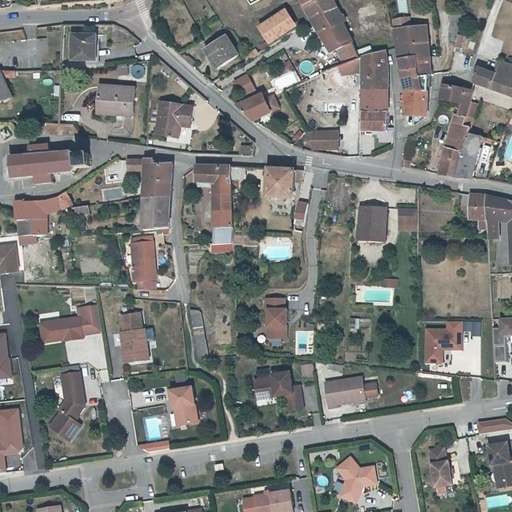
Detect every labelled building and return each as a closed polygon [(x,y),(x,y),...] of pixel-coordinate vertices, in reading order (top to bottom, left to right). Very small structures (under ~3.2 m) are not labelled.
[(328,0),(321,0),(304,8),(311,20),(325,12),(331,23),(334,27),(344,23),(346,22),(338,6),(333,8),(328,0)] [(334,0),(328,0),(333,8),(338,6),(334,0)] [(396,0),(399,14),(408,12),(405,0),(396,0)] [(260,26),(271,44),(279,40),(297,28),(286,10),(260,26)] [(325,12),(311,20),(331,54),(354,43),(344,23),(334,27),(331,23),(325,12)] [(396,29),(400,49),(401,57),(432,57),(429,25),(412,27),(411,17),(394,19),(395,25),(396,29)] [(452,43),(458,45),(461,34),(451,31),(452,43)] [(99,47),(99,37),(76,36),(74,61),(96,62),(97,46),(99,47)] [(222,67),(240,54),(227,37),(209,50),(222,67)] [(46,48),(46,39),(37,38),(37,48),(46,48)] [(259,46),(263,51),(270,47),(266,42),(259,46)] [(358,49),(360,55),(372,51),(370,45),(358,49)] [(362,58),(338,67),(340,76),(356,73),(357,84),(359,89),(362,90),(389,92),(390,64),(387,52),(362,58)] [(286,54),(280,56),(286,70),(292,67),(286,54)] [(432,57),(401,57),(403,70),(419,69),(421,76),(429,75),(433,75),(432,57)] [(511,65),(503,62),(499,73),(494,72),(495,68),(491,67),(490,71),(480,68),(475,82),(511,94),(511,65)] [(119,75),(128,73),(127,66),(117,68),(119,75)] [(338,67),(322,74),(327,91),(343,86),(340,76),(338,67)] [(407,93),(429,89),(429,75),(421,76),(419,69),(403,70),(407,93)] [(16,99),(6,80),(2,72),(0,72),(0,96),(3,103),(16,99)] [(2,72),(6,80),(17,80),(17,73),(2,72)] [(239,76),(233,80),(238,89),(240,88),(244,95),(248,93),(244,86),(251,82),(246,75),(240,78),(239,76)] [(442,99),(461,103),(460,107),(458,116),(467,118),(470,105),(471,101),(474,92),(475,90),(465,88),(464,88),(465,84),(448,81),(446,87),(442,99)] [(327,91),(326,91),(328,99),(345,94),(343,86),(327,91)] [(123,113),(123,118),(133,118),(135,91),(101,88),(99,110),(123,113)] [(407,116),(417,116),(417,112),(429,112),(429,89),(407,93),(407,116)] [(389,92),(362,90),(363,131),(388,131),(388,130),(391,130),(391,127),(389,127),(389,92)] [(262,95),(240,105),(244,111),(254,120),(280,108),(274,95),(265,100),(262,95)] [(467,118),(464,126),(465,127),(471,128),(478,103),(471,101),(470,105),(467,118)] [(162,102),(157,135),(170,138),(170,139),(174,140),(174,138),(180,139),(183,124),(192,125),(194,108),(162,102)] [(460,126),(464,126),(467,118),(458,116),(456,115),(453,124),(460,126)] [(460,126),(453,124),(447,147),(465,152),(467,142),(457,139),(460,126)] [(465,127),(464,126),(460,126),(457,139),(467,142),(470,133),(471,128),(465,127)] [(328,132),(314,133),(314,142),(328,141),(328,132)] [(328,141),(314,142),(314,149),(339,149),(338,132),(328,132),(328,141)] [(470,133),(467,142),(465,152),(459,178),(473,179),(483,141),(484,137),(470,133)] [(36,184),(55,182),(54,177),(59,177),(58,173),(74,171),(77,168),(91,167),(90,153),(75,154),(72,151),(52,152),(51,145),(34,146),(34,155),(9,157),(11,179),(35,176),(36,184)] [(239,155),(252,155),(252,146),(239,145),(239,155)] [(440,174),(459,178),(465,152),(447,147),(440,174)] [(146,159),(146,198),(171,195),(172,163),(163,164),(163,160),(146,159)] [(492,174),(501,175),(501,164),(492,164),(492,174)] [(232,195),(231,166),(197,165),(197,180),(216,181),(218,209),(215,209),(216,227),(233,226),(232,195)] [(245,195),(244,166),(231,166),(232,195),(245,195)] [(302,182),(304,170),(269,167),(269,196),(294,198),(295,181),(302,182)] [(56,198),(61,209),(73,203),(67,191),(56,198)] [(171,195),(146,198),(145,230),(170,227),(171,195)] [(487,221),(486,196),(472,195),(471,220),(487,221)] [(511,221),(511,202),(486,196),(487,221),(498,221),(511,221)] [(44,234),(45,234),(44,217),(48,217),(47,211),(61,209),(56,198),(46,201),(32,202),(26,202),(16,201),(20,236),(35,234),(44,234)] [(305,221),(308,203),(298,201),(294,218),(305,221)] [(74,206),(75,216),(89,215),(88,205),(74,206)] [(388,206),(363,206),(363,228),(361,228),(361,238),(361,239),(371,240),(371,242),(381,242),(381,239),(387,239),(388,206)] [(418,207),(400,207),(401,227),(418,227),(418,207)] [(498,221),(487,221),(488,237),(498,237),(498,221)] [(233,226),(216,227),(218,243),(234,242),(234,235),(233,226)] [(35,241),(35,234),(20,236),(21,243),(35,241)] [(248,243),(248,236),(235,235),(235,243),(248,243)] [(149,261),(155,260),(150,237),(129,242),(140,284),(160,279),(157,266),(150,268),(149,261)] [(15,246),(0,247),(0,275),(19,273),(15,246)] [(150,268),(157,266),(155,260),(149,261),(150,268)] [(287,298),(267,298),(266,313),(271,313),(270,337),(290,337),(291,309),(287,309),(287,298)] [(83,308),(84,318),(91,317),(93,334),(103,333),(101,316),(99,305),(83,308)] [(197,340),(201,361),(209,360),(199,310),(191,312),(197,340)] [(127,350),(125,350),(127,364),(145,361),(143,350),(149,349),(146,330),(144,330),(141,313),(122,316),(124,333),(122,333),(124,345),(126,345),(127,350)] [(53,335),(54,341),(65,339),(65,341),(84,339),(84,335),(93,334),(91,317),(42,323),(44,336),(53,335)] [(358,329),(359,319),(349,318),(348,327),(358,329)] [(503,329),(495,329),(497,363),(510,363),(508,336),(511,336),(511,319),(503,320),(503,329)] [(449,329),(427,329),(427,365),(446,365),(446,350),(464,350),(464,323),(449,323),(449,329)] [(5,334),(0,334),(0,376),(9,376),(5,334)] [(302,376),(314,376),(313,363),(301,364),(302,376)] [(255,381),(258,396),(276,393),(276,394),(280,393),(281,396),(286,395),(288,410),(304,408),(301,386),(293,387),(290,372),(273,375),(273,377),(255,380),(255,381)] [(80,415),(80,414),(86,406),(81,373),(64,376),(67,401),(61,410),(63,412),(52,427),(71,441),(83,426),(77,421),(76,420),(74,419),(78,413),(80,415)] [(364,386),(362,378),(327,383),(330,408),(339,406),(339,404),(366,400),(366,397),(364,386)] [(378,395),(376,384),(364,386),(366,397),(378,395)] [(178,408),(181,425),(199,422),(193,388),(170,392),(171,400),(173,399),(175,408),(176,408),(178,408)] [(0,412),(0,429),(2,446),(0,446),(0,472),(5,472),(3,453),(22,451),(18,410),(0,412)] [(495,465),(498,483),(511,480),(511,461),(510,458),(507,443),(492,446),(489,447),(493,465),(495,465)] [(453,485),(451,476),(450,471),(449,462),(447,463),(444,449),(430,451),(437,487),(453,485)] [(357,503),(362,490),(360,489),(362,486),(364,486),(377,484),(374,468),(361,470),(351,458),(339,470),(348,480),(342,497),(357,503)] [(294,511),(291,492),(273,495),(273,492),(267,493),(267,496),(256,497),(256,499),(258,511),(294,511)] [(258,511),(256,499),(245,500),(246,511),(258,511)]
